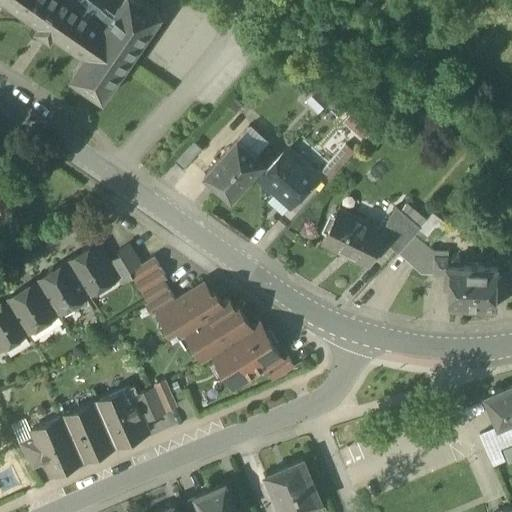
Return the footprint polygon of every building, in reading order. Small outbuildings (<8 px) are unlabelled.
[(70,75),(103,98),(161,13),(141,0),(134,0),(114,29),(105,23),(72,0),(4,0),(39,23),(35,29),(49,38),(53,33),(84,54),(70,75)] [(120,0),(105,23),(114,29),(134,0),(120,0)] [(204,174),(231,198),(263,161),(236,137),(204,174)] [(174,159),(183,167),(202,147),(193,139),(174,159)] [(289,204),(290,205),(318,174),(287,147),(260,178),(275,192),(276,191),(290,203),(289,204)] [(276,191),(275,192),(289,204),(290,203),(276,191)] [(354,255),(369,262),(382,234),(381,233),(370,228),(372,223),(339,208),(341,205),(339,204),(322,240),(324,241),(325,238),(355,251),(354,255)] [(382,234),(399,250),(415,233),(420,226),(396,205),(381,233),(382,234)] [(422,270),(435,271),(436,248),(415,233),(399,250),(422,270)] [(97,240),(68,258),(89,292),(117,275),(118,274),(109,260),(97,240)] [(118,248),(121,252),(131,268),(140,262),(128,242),(118,248)] [(447,249),(436,248),(435,271),(446,271),(446,257),(447,249)] [(129,269),(131,268),(121,252),(109,260),(118,274),(117,275),(120,281),(132,273),(129,269)] [(132,273),(136,279),(159,265),(153,254),(140,262),(131,268),(129,269),(132,273)] [(449,302),(495,305),(497,266),(459,263),(459,258),(446,257),(446,271),(445,281),(450,281),(449,302)] [(48,270),(37,277),(58,311),(63,308),(65,311),(86,298),(84,295),(89,292),(68,258),(53,267),(52,265),(47,268),(48,270)] [(136,279),(142,289),(166,275),(159,265),(136,279)] [(142,289),(148,300),(169,288),(163,278),(166,276),(166,275),(142,289)] [(6,296),(9,299),(27,330),(58,311),(37,277),(6,296)] [(203,356),(213,350),(252,326),(237,303),(234,305),(228,297),(222,301),(215,290),(211,292),(203,280),(175,297),(157,308),(158,309),(169,327),(178,322),(183,330),(174,336),(175,336),(193,325),(200,336),(193,340),(203,356)] [(175,297),(169,288),(148,300),(145,302),(152,313),(158,309),(157,308),(175,297)] [(0,345),(0,346),(27,330),(9,299),(0,304),(0,345)] [(252,326),(213,350),(203,356),(203,357),(213,351),(233,383),(264,365),(281,354),(280,353),(260,321),(252,326)] [(264,365),(271,377),(293,364),(285,350),(280,353),(281,354),(264,365)] [(154,381),(155,385),(166,408),(177,403),(165,376),(154,381)] [(129,384),(96,398),(116,442),(149,428),(144,417),(134,394),(129,384)] [(155,385),(145,389),(155,412),(166,408),(155,385)] [(511,416),(511,385),(489,394),(500,421),(511,416)] [(144,417),(155,412),(145,389),(134,394),(144,417)] [(96,398),(63,413),(83,457),(116,442),(96,398)] [(83,457),(63,413),(30,427),(33,433),(45,460),(50,471),(83,457)] [(22,414),(11,418),(17,436),(29,432),(22,414)] [(492,453),(495,461),(511,453),(511,449),(500,421),(482,429),(492,453)] [(18,439),(33,466),(45,460),(33,433),(18,439)] [(265,473),(281,511),(290,511),(321,499),(303,456),(265,473)] [(196,496),(202,511),(238,511),(239,511),(225,480),(195,494),(196,496)] [(189,511),(202,511),(196,496),(185,501),(189,511)] [(326,511),(321,499),(290,511),(326,511)] [(511,511),(511,501),(504,505),(504,507),(492,511),(511,511)] [(154,511),(178,511),(174,502),(154,511)]
